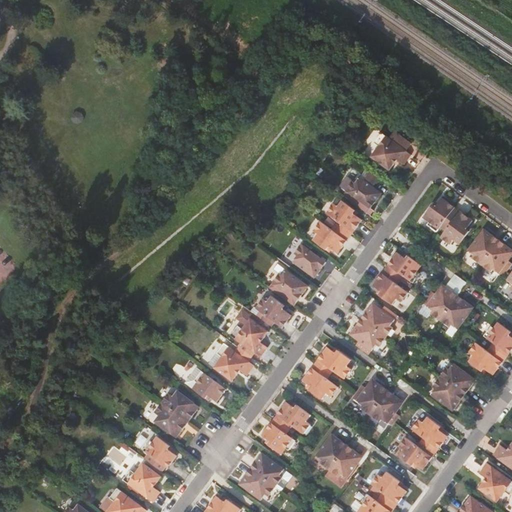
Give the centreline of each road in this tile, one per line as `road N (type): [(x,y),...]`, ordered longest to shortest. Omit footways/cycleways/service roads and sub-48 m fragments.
road 1 (residential): [(174,511),(436,165)]
road 2 (residential): [(419,511),(511,386)]
